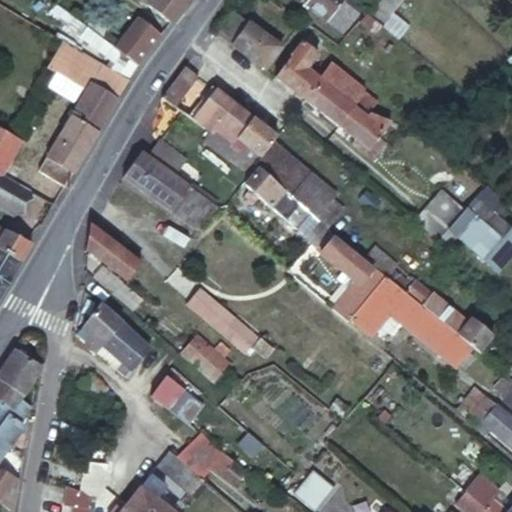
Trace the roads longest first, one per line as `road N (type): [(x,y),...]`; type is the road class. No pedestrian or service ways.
road 1 (residential): [(29,273),(142,79),(202,0)]
road 2 (residential): [(22,511),(55,321),(29,273)]
